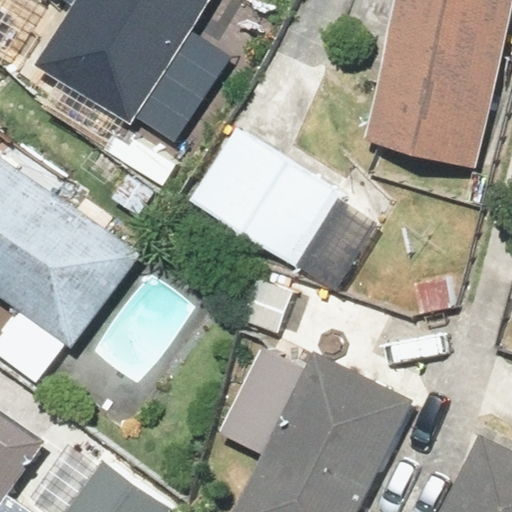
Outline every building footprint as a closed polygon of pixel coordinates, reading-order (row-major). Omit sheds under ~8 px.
[(150,125),(232,0),(100,0),(58,64),(150,125)] [(511,105),(511,0),(424,0),(389,135),(497,163),(511,105)] [(250,121),(199,198),(308,270),(359,194),(250,121)] [(0,126),(0,271),(88,342),(159,255),(0,126)] [(375,511),(433,398),(333,348),(250,511),(375,511)] [(0,511),(14,511),(68,436),(0,387),(0,511)] [(511,511),(511,436),(498,430),(457,511),(511,511)] [(184,511),(189,506),(112,455),(73,511),(184,511)]
